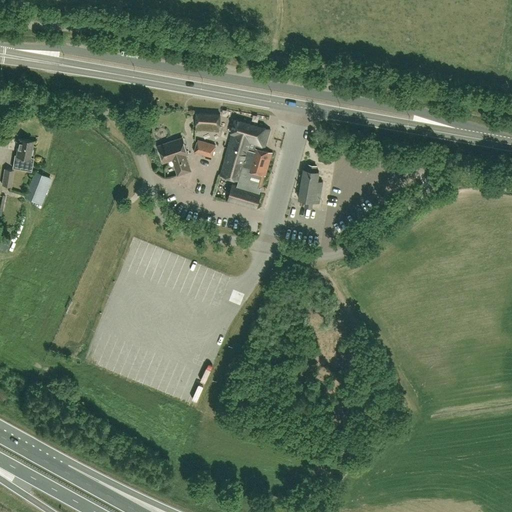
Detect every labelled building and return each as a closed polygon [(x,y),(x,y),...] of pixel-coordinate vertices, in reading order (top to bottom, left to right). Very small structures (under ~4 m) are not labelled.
[(219,132),(220,114),(197,113),(196,130),(219,132)] [(240,180),(238,186),(233,185),(229,200),(256,208),(260,193),(259,192),(260,187),(261,187),(264,175),(265,175),(272,152),(262,149),(263,146),(265,147),(270,129),(235,119),(231,132),(233,133),(225,160),(220,175),(240,180)] [(188,154),(182,137),(159,145),(164,162),(173,159),(173,160),(175,161),(177,161),(181,174),(191,170),(185,154),(188,154)] [(30,158),(33,141),(19,139),(16,155),(14,155),(12,168),(30,172),(33,158),(30,158)] [(212,156),(215,145),(198,140),(194,151),(212,156)] [(320,201),(323,182),(323,181),(317,180),(319,171),(316,171),(316,165),(308,164),(307,169),(304,169),(303,173),(302,173),(302,174),(303,174),(302,178),(301,177),(301,179),(302,179),(302,183),(300,183),(300,184),(301,184),(301,188),(300,188),(299,189),(300,189),(299,199),(305,200),(304,206),(312,208),(313,200),(320,201)] [(11,187),(14,170),(5,169),(2,185),(11,187)] [(39,202),(49,177),(36,172),(26,197),(39,202)] [(196,194),(206,197),(208,188),(198,186),(196,194)] [(2,203),(1,223),(15,224),(16,204),(2,203)]
